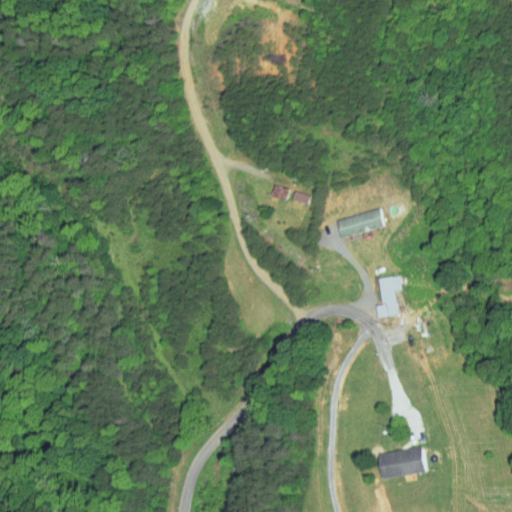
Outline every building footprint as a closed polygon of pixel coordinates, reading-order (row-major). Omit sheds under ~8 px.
[(273,194),(276,182),(262,179),(259,191),(273,194)] [(275,183),(290,188),(285,201),(271,196),(275,183)] [(324,214),(328,232),(372,220),(367,202),(324,214)] [(386,309),(383,285),(391,284),(389,269),(367,272),(370,299),(365,300),(366,311),(386,309)] [(378,277),(400,273),(403,288),(395,290),(399,313),(380,316),(378,304),(383,304),(378,277)] [(378,451),(423,444),(427,470),(382,477),(378,451)] [(157,499),(156,511),(166,511),(167,500),(157,499)]
